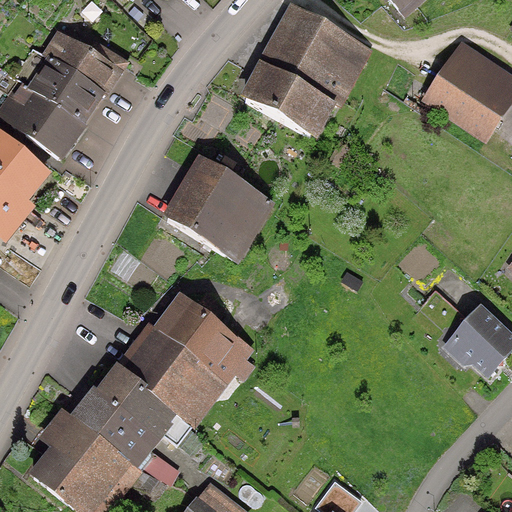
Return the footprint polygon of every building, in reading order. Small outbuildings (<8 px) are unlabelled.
[(424,0),(387,0),(403,18),(424,0)] [(288,11),(243,101),(326,142),(371,53),(288,11)] [(130,63),(93,40),(87,49),(57,29),(41,54),(46,57),(48,54),(108,91),(110,93),(130,63)] [(511,108),(511,82),(455,47),(418,105),(488,148),(511,108)] [(108,91),(48,54),(46,57),(27,87),(85,126),(108,91)] [(0,122),(60,164),(85,126),(27,87),(19,81),(0,108),(0,122)] [(0,242),(7,248),(34,214),(25,207),(48,179),(0,139),(0,242)] [(278,200),(198,155),(164,214),(244,259),(278,200)] [(300,300),(283,279),(258,299),(275,320),(300,300)] [(148,323),(119,361),(149,384),(145,389),(193,426),(195,430),(237,375),(245,382),(256,367),(247,360),(256,349),(178,292),(154,327),(148,323)] [(511,361),(511,340),(480,312),(444,351),(487,389),(511,361)] [(149,384),(119,361),(98,388),(97,389),(160,439),(164,436),(177,446),(193,426),(145,389),(149,384)] [(97,389),(98,388),(94,385),(71,414),(138,468),(160,439),(97,389)] [(71,414),(63,407),(38,436),(50,446),(28,472),(76,511),(108,511),(142,472),(138,468),(71,414)] [(248,511),(211,482),(198,498),(197,496),(183,511),(248,511)]
